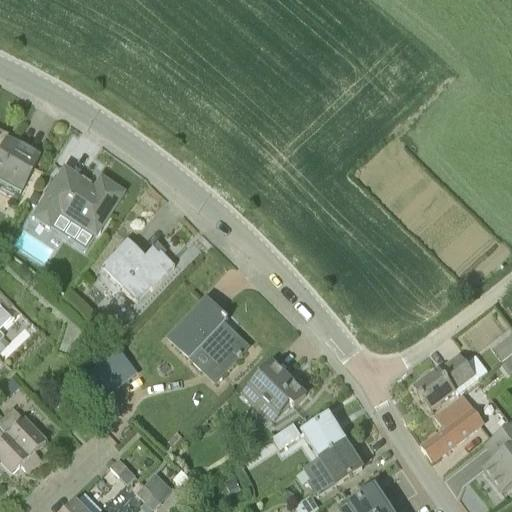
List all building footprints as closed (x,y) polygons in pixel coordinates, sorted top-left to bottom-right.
[(0,194),(17,203),(23,190),(38,160),(5,142),(7,139),(0,135),(0,194)] [(95,239),(116,207),(123,195),(99,180),(92,192),(62,173),(32,220),(49,231),(59,216),(95,239)] [(34,195),(28,205),(36,209),(41,199),(34,195)] [(143,261),(126,244),(101,271),(136,304),(149,291),(152,293),(174,270),(159,256),(157,259),(151,253),(143,261)] [(0,342),(2,341),(3,339),(0,336),(0,332),(10,322),(5,317),(12,309),(0,296),(0,342)] [(227,325),(228,323),(206,302),(168,342),(193,365),(203,355),(225,376),(247,353),(230,336),(229,337),(227,334),(221,329),(225,324),(227,325)] [(511,338),(500,348),(508,358),(511,355),(511,338)] [(108,396),(126,383),(135,375),(118,352),(91,373),(98,383),(108,396)] [(475,379),(460,358),(440,374),(439,373),(413,392),(430,415),(456,396),(455,395),(475,379)] [(293,411),(306,398),(304,396),(304,392),(302,389),(299,388),(295,388),(273,366),(242,398),(255,410),(262,402),(279,418),(290,407),(293,411)] [(494,416),(482,400),(469,410),(462,400),(435,421),(445,434),(421,452),(432,468),(483,427),(482,426),(494,416)] [(2,422),(0,423),(0,435),(33,470),(40,463),(34,457),(44,446),(22,423),(12,412),(2,422)] [(320,461),(344,446),(337,435),(338,434),(329,420),(304,436),(320,461)] [(280,452),(300,439),(293,429),(273,442),(280,452)] [(511,429),(487,449),(498,463),(484,473),(502,496),(511,488),(511,429)] [(27,476),(33,470),(0,435),(0,470),(9,480),(20,469),(27,476)] [(352,458),(344,446),(320,461),(304,472),(311,484),(308,486),(318,501),(350,480),(353,479),(353,478),(363,472),(353,457),(352,458)] [(115,467),(110,472),(119,480),(127,488),(135,480),(127,472),(119,463),(115,467)] [(174,483),(186,495),(194,487),(182,475),(174,483)] [(153,498),(145,506),(150,511),(155,511),(161,507),(157,502),(168,491),(156,478),(145,489),(153,498)] [(241,490),(236,479),(225,484),(230,495),(241,490)] [(145,489),(136,498),(145,506),(149,502),(153,498),(145,489)] [(388,511),(374,489),(349,505),(349,506),(339,511),(388,511)] [(97,511),(84,499),(70,511),(97,511)] [(297,511),(319,511),(320,511),(311,499),(296,510),(297,511)]
